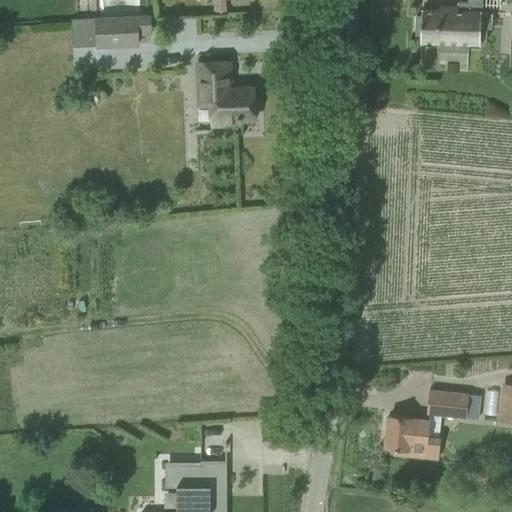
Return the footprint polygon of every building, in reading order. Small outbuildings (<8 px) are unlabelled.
[(421,16),(417,16),(416,34),(421,34),(420,50),(480,52),(481,40),(487,41),(487,39),(485,39),(486,27),(491,27),(491,14),(493,15),(493,13),(482,13),(482,5),(504,5),(504,0),(434,0),(434,11),(423,11),(423,9),(422,9),(421,16)] [(149,16),(95,18),(97,46),(138,44),(137,31),(150,31),(149,16)] [(235,120),(255,119),(253,87),(231,88),(230,62),(197,63),(198,105),(210,105),(211,125),(235,124),(235,120)] [(87,300),(75,301),(76,313),(83,313),(88,307),(87,300)] [(501,382),(496,420),(503,421),(511,422),(511,383),(507,383),(501,382)] [(385,419),(385,426),(387,429),(385,448),(394,449),(393,454),(396,455),(408,456),(437,459),(440,436),(442,415),(478,418),(481,393),(468,392),(429,388),(426,413),(429,414),(428,420),(408,418),(389,416),(388,417),(385,419)] [(204,461),(200,461),(200,462),(200,465),(165,465),(165,488),(183,487),(183,511),(226,511),(226,460),(204,461)] [(481,463),(472,482),(482,487),(492,468),(481,463)]
